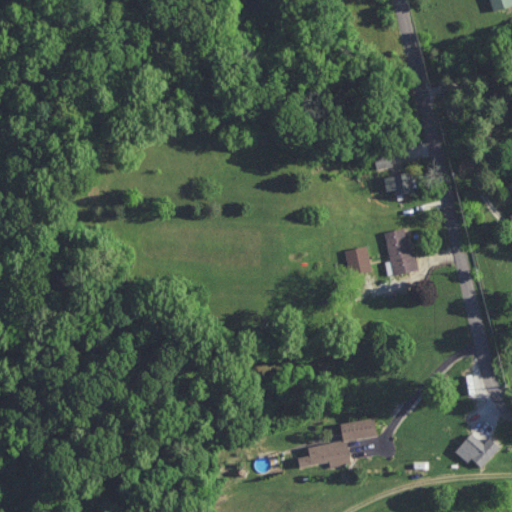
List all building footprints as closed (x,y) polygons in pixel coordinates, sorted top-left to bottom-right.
[(511,2),(511,0),(491,0),(494,8),(511,2)] [(414,189),(410,169),(384,175),(387,189),(395,188),(396,193),(414,189)] [(384,230),(394,273),(416,268),(406,225),(384,230)] [(351,272),(372,267),(366,243),(345,248),(351,272)] [(344,439),(308,444),(309,453),(298,455),(300,464),(330,460),(330,465),(351,462),(347,438),(377,434),(375,416),(341,420),(344,439)] [(490,435),(483,442),(472,431),(455,449),(468,461),(472,457),(481,465),(500,445),(490,435)]
